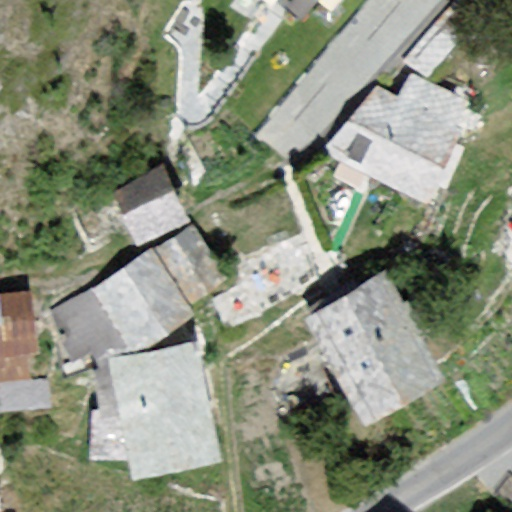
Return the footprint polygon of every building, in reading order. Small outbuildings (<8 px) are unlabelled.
[(293,0),(322,26),(346,0),(293,0)] [(345,164),(450,208),(480,136),(376,92),(345,164)] [(182,169),(131,189),(152,242),(204,221),(182,169)] [(209,304),(240,281),(201,228),(171,251),(209,304)] [(160,250),(102,292),(148,354),(205,312),(160,250)] [(392,276),(316,323),(384,431),(460,384),(392,276)] [(0,360),(55,356),(50,296),(0,300),(0,360)] [(127,360),(150,476),(241,459),(218,342),(127,360)]
